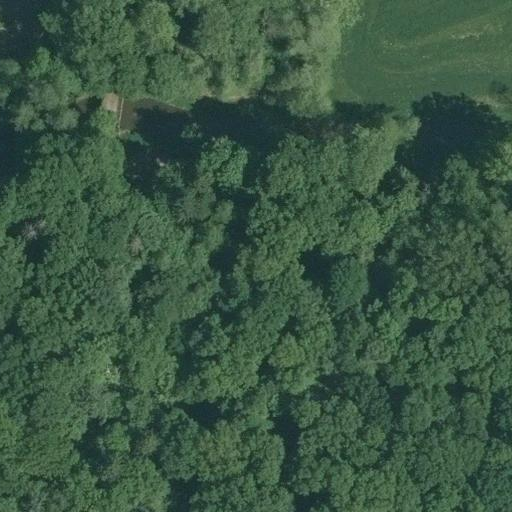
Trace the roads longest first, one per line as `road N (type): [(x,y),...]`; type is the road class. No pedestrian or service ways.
road 1 (track): [(0,469),(91,284),(105,147)]
road 2 (track): [(129,0),(106,95),(105,147)]
